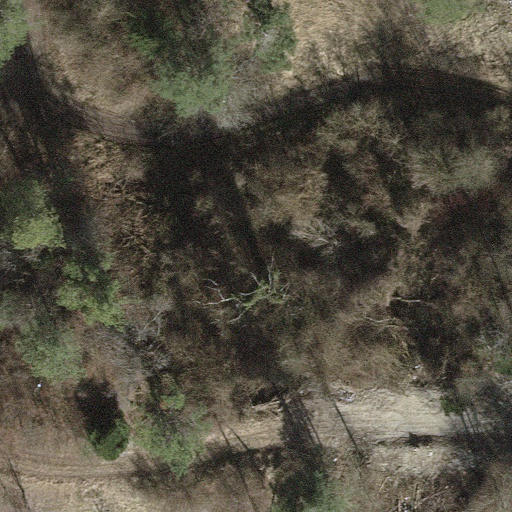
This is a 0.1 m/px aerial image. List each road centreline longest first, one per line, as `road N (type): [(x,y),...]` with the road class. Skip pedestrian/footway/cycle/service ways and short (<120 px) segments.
road 1 (track): [(0,424),(45,451),(128,448),(450,414),(511,398)]
road 2 (track): [(511,107),(436,94),(182,151),(106,151)]
road 3 (track): [(55,0),(57,100),(0,148)]
